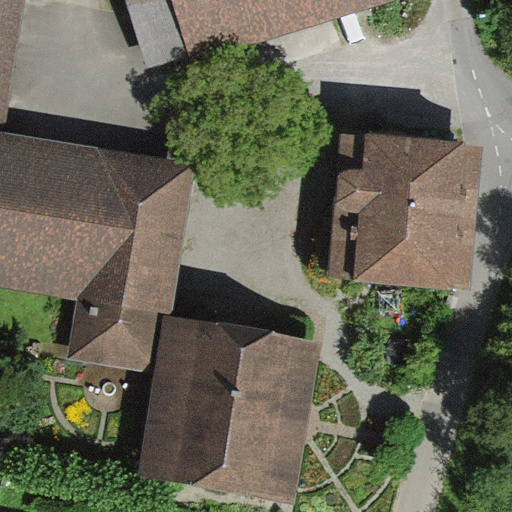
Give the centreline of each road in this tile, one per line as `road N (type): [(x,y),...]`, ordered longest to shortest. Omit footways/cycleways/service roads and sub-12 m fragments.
road 1 (residential): [(409,511),(500,225),(504,153)]
road 2 (residential): [(459,0),(479,91),(504,153)]
